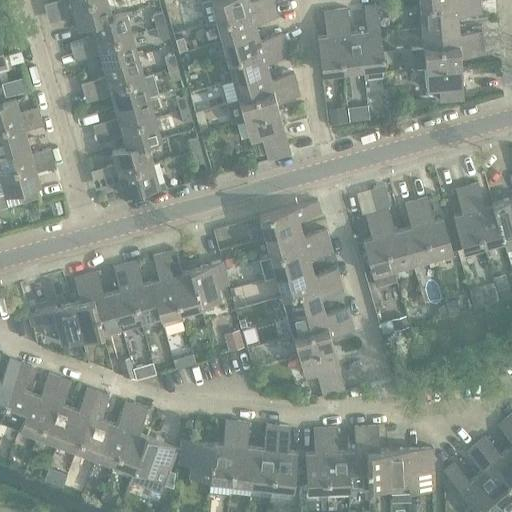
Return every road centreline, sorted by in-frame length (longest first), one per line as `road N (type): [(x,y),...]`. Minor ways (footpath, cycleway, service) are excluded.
road 1 (residential): [(0,342),(168,401),(381,412)]
road 2 (tertiary): [(85,237),(324,171)]
road 3 (residential): [(381,412),(324,171)]
road 4 (residential): [(85,237),(21,0)]
road 5 (tertiary): [(324,171),(511,116)]
road 6 (residential): [(381,412),(473,426),(511,391)]
road 7 (residential): [(323,142),(302,0)]
